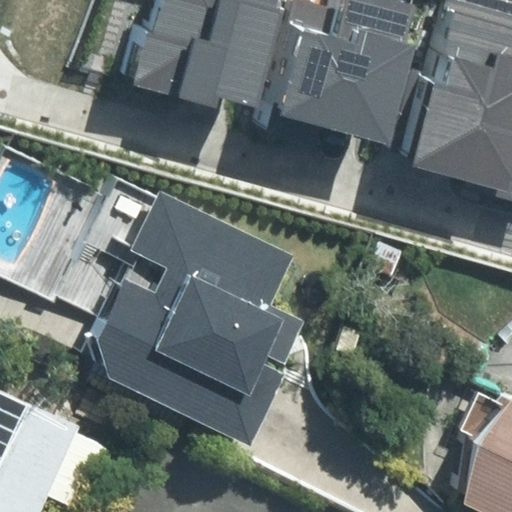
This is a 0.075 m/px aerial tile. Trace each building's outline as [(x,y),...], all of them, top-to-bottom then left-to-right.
[(131,0),(114,62),(231,96),(258,0),(131,0)] [(287,0),(284,0),(254,107),(362,137),(400,0),(322,0),(320,9),(287,0)] [(511,13),(465,0),(430,0),(392,138),(511,172),(511,13)] [(281,240),(147,175),(67,338),(236,420),(291,308),(256,291),(281,240)] [(511,511),(511,355),(452,410),(445,486),(443,491),(474,511),(511,511)] [(0,511),(16,511),(62,408),(0,381),(0,511)]
